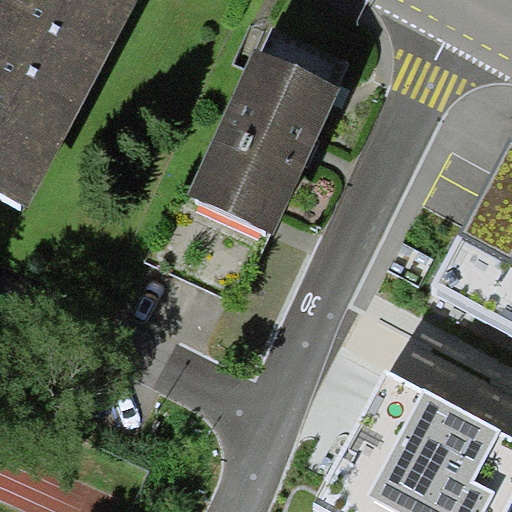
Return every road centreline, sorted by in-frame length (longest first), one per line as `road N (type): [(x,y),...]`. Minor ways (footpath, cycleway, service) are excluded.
road 1 (residential): [(466,0),(270,399)]
road 2 (residential): [(0,278),(270,399)]
road 3 (residential): [(270,399),(216,511)]
